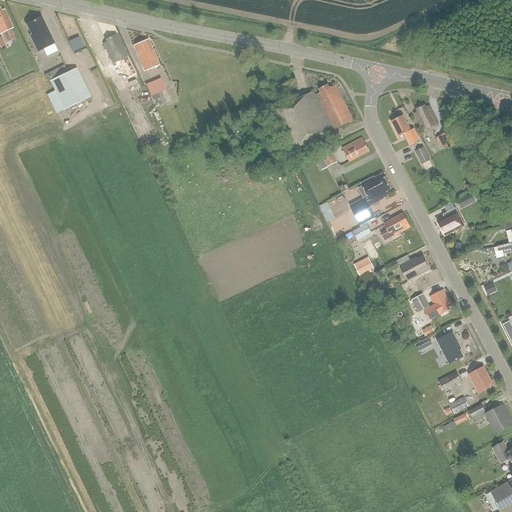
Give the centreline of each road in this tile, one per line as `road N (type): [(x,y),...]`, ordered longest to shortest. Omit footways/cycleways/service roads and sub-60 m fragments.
road 1 (residential): [(511,388),(376,133),(377,70)]
road 2 (tertiary): [(377,70),(48,0)]
road 3 (tertiary): [(500,98),(377,70)]
